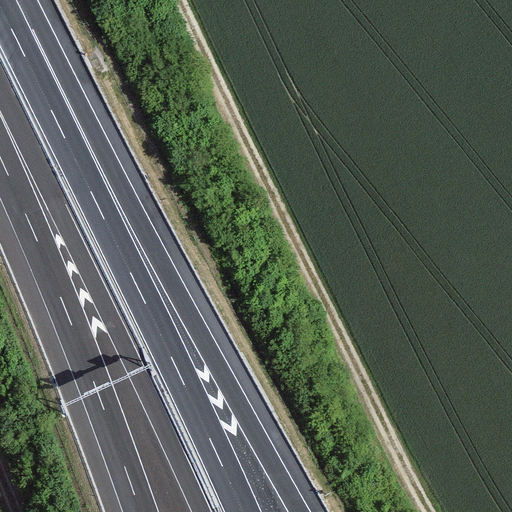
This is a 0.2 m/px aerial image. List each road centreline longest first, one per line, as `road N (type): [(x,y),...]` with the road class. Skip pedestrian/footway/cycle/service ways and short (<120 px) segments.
road 1 (track): [(179,0),(429,511)]
road 2 (motorway): [(299,511),(185,308),(16,39)]
road 3 (motorway): [(242,511),(16,39)]
road 4 (motorway): [(0,88),(201,511)]
road 5 (motorway): [(0,157),(140,511)]
